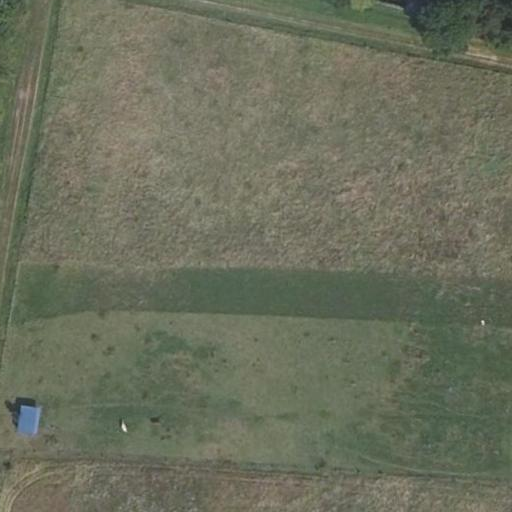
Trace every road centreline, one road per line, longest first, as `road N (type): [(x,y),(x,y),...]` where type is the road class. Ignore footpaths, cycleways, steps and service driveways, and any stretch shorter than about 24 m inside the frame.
road 1 (track): [(266,0),(511,46)]
road 2 (track): [(0,231),(32,32),(47,0)]
